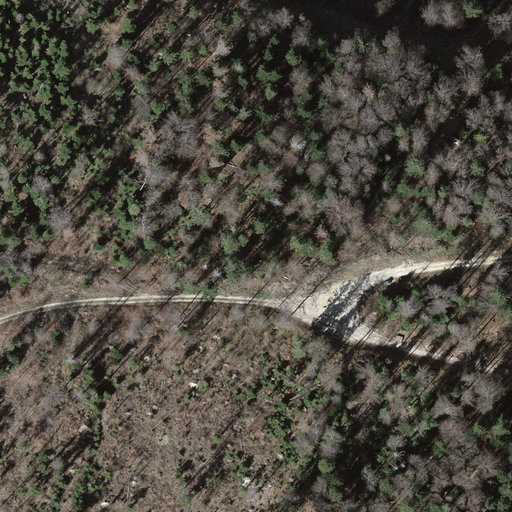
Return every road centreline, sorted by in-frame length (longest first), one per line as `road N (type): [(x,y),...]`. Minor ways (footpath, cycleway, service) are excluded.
road 1 (track): [(511,374),(365,336),(342,323),(335,305),(147,298)]
road 2 (track): [(335,305),(345,288),(379,273),(511,256)]
road 3 (track): [(147,298),(98,272),(0,255)]
road 4 (track): [(0,317),(39,302),(147,298)]
